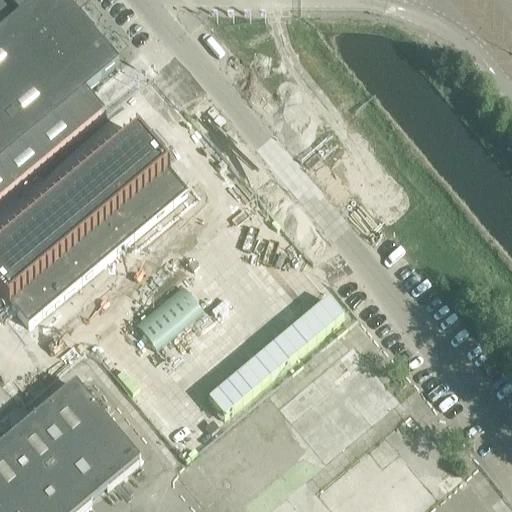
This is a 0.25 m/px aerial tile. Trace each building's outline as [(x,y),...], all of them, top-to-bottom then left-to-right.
[(40,0),(0,34),(0,205),(105,118),(85,94),(118,67),(67,5),(63,9),(55,0),(40,0)] [(0,0),(0,34),(40,0),(0,0)] [(136,137),(0,250),(0,296),(28,328),(186,197),(136,137)] [(195,419),(199,433),(259,396),(254,380),(259,379),(262,378),(269,390),(250,315),(259,309),(252,300),(243,305),(238,284),(229,271),(233,285),(232,285),(230,278),(220,284),(192,292),(161,311),(168,337),(159,343),(170,361),(173,360),(189,419),(190,421),(195,419)] [(0,511),(84,511),(140,466),(76,389),(0,451),(0,511)] [(410,468),(426,490),(424,491),(432,502),(445,493),(421,460),(410,468)]
